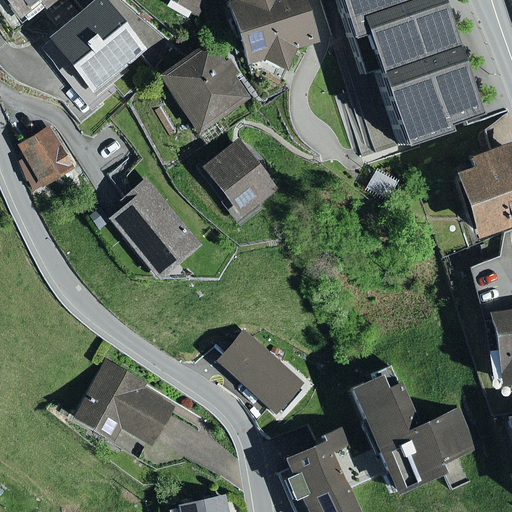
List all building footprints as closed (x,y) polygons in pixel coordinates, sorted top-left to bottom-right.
[(46,0),(21,0),(32,12),(46,0)] [(116,0),(104,0),(61,33),(103,88),(154,49),(116,0)] [(299,64),(310,40),(327,35),(315,0),(247,0),(248,2),(239,5),(255,58),(274,52),(299,64)] [(328,0),(353,76),(365,73),(389,147),(438,132),(435,125),(473,112),(436,0),(328,0)] [(222,37),(170,71),(209,129),(260,95),(222,37)] [(53,123),(27,141),(55,182),(82,164),(53,123)] [(251,136),(212,163),(248,215),(288,188),(251,136)] [(465,239),(511,224),(511,155),(508,143),(461,157),(464,167),(444,173),(465,239)] [(132,196),(136,200),(117,217),(172,277),(216,237),(158,173),(132,196)] [(511,381),(511,315),(485,319),(495,384),(511,381)] [(310,378),(263,337),(233,372),(279,413),(310,378)] [(128,439),(131,431),(162,447),(183,405),(146,387),(152,376),(114,358),(84,417),(128,439)] [(466,403),(429,419),(413,379),(398,385),(393,373),(362,386),(409,495),(440,482),(438,478),(458,469),(453,458),(484,445),(466,403)] [(352,422),(333,431),(336,437),(296,456),(304,473),(296,477),(306,498),(314,494),(322,511),(374,511),(345,450),(361,441),(352,422)] [(240,511),(236,491),(189,500),(191,511),(240,511)]
